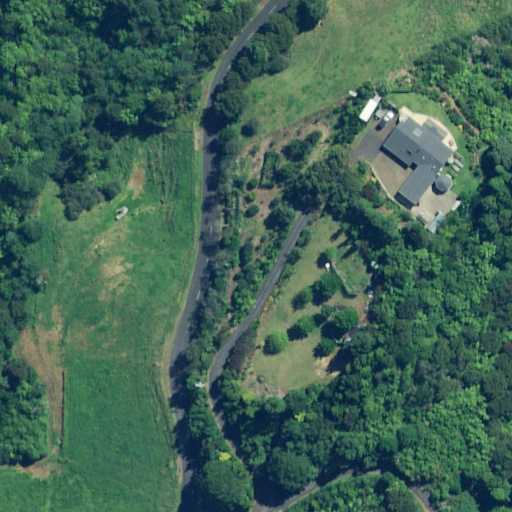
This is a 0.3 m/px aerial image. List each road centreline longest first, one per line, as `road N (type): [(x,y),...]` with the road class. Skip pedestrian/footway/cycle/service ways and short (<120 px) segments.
road 1 (unclassified): [(187,511),(178,358),(200,285),(211,128),(227,73),(284,0)]
road 2 (unknown): [(266,511),(313,480),(364,464),(403,476),(431,511)]
